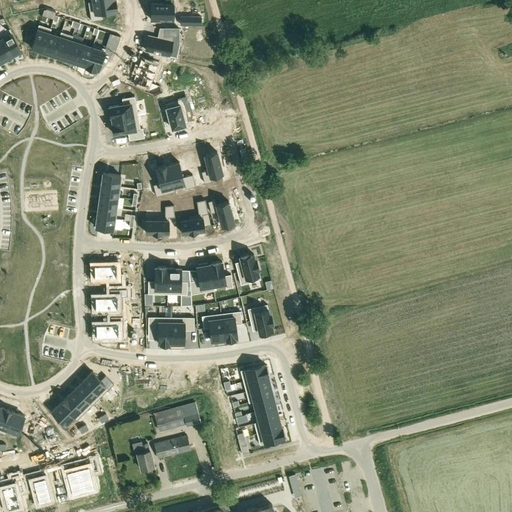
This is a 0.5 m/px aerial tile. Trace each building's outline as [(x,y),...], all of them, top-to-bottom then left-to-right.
[(90,1),(88,1),(91,20),(103,18),(102,11),(117,9),(115,0),(97,0),(90,1)] [(164,0),(165,1),(150,0),(150,19),(173,19),(173,1),(172,0),(164,0)] [(191,15),(190,24),(201,24),(201,15),(191,15)] [(39,24),(31,47),(43,51),(51,27),(39,24)] [(51,27),(43,51),(54,55),(61,31),(59,35),(49,32),(51,28),(51,27)] [(149,35),(146,49),(156,52),(156,53),(167,56),(168,54),(169,55),(169,54),(172,41),(172,39),(173,35),(179,35),(179,27),(164,27),(163,35),(163,38),(149,35)] [(9,28),(0,33),(0,36),(11,56),(22,50),(9,28)] [(61,31),(54,55),(64,58),(72,35),(61,31)] [(112,33),(107,49),(115,51),(115,49),(120,36),(120,35),(112,33)] [(72,35),(64,58),(75,62),(82,43),(71,39),(73,35),(72,35)] [(0,36),(0,60),(1,62),(11,56),(0,36)] [(82,43),(75,62),(86,65),(85,67),(86,67),(93,44),(92,46),(82,43)] [(93,44),(86,67),(96,70),(97,69),(98,69),(105,48),(93,44)] [(147,92),(154,95),(166,90),(163,83),(154,81),(158,62),(141,59),(139,66),(138,66),(136,74),(138,75),(136,82),(148,85),(147,92)] [(196,109),(198,108),(201,120),(215,117),(213,108),(217,108),(216,105),(222,103),(217,84),(203,87),(205,94),(195,97),(195,99),(194,99),(196,109)] [(123,104),(109,106),(110,116),(111,116),(112,119),(138,115),(135,96),(122,98),(123,104)] [(186,124),(180,102),(165,106),(171,128),(186,124)] [(113,123),(112,123),(113,133),(128,131),(129,139),(144,137),(143,127),(140,128),(138,115),(112,119),(113,123)] [(207,169),(201,171),(204,182),(211,180),(210,176),(224,173),(218,150),(203,154),(207,169)] [(179,160),(167,163),(174,191),(175,191),(174,188),(185,185),(186,188),(195,185),(192,174),(183,176),(179,160)] [(159,182),(153,184),(156,196),(174,191),(167,163),(155,167),(159,182)] [(103,172),(102,183),(119,186),(121,175),(103,172)] [(102,183),(100,194),(118,196),(119,186),(102,183)] [(100,194),(99,205),(116,207),(118,196),(100,194)] [(215,198),(208,200),(211,212),(217,210),(221,226),(235,222),(229,199),(216,202),(215,198)] [(205,201),(199,202),(201,214),(208,212),(205,201)] [(173,204),(166,204),(168,216),(175,216),(173,204)] [(99,205),(97,215),(115,218),(116,207),(99,205)] [(97,215),(96,227),(113,229),(115,218),(97,215)] [(203,215),(179,218),(182,233),(205,230),(203,215)] [(145,218),(145,232),(169,233),(169,218),(145,218)] [(243,270),(237,271),(241,284),(260,279),(258,269),(259,269),(256,258),(255,258),(254,253),(249,254),(249,253),(240,256),(243,270)] [(211,263),(209,264),(214,289),(214,287),(225,285),(226,287),(233,286),(231,273),(224,274),(222,261),(220,262),(220,260),(211,262),(211,263)] [(117,262),(93,263),(93,278),(110,277),(110,283),(122,283),(121,276),(117,276),(117,262)] [(199,279),(190,280),(191,293),(214,289),(209,264),(207,264),(207,262),(198,264),(198,265),(196,266),(199,279)] [(148,280),(148,293),(167,293),(168,267),(166,267),(166,266),(157,266),(157,267),(155,267),(155,280),(148,280)] [(168,267),(167,293),(187,294),(187,281),(181,281),(181,267),(168,267)] [(110,294),(94,294),(94,309),(118,308),(118,295),(122,295),(122,288),(110,288),(110,294)] [(267,303),(247,308),(250,320),(256,319),(259,333),(269,331),(268,330),(273,329),(272,324),(273,324),(270,313),(269,313),(267,303)] [(240,310),(221,312),(224,339),(226,338),(226,340),(235,338),(235,337),(237,337),(235,324),(242,323),(240,310)] [(221,312),(202,315),(203,328),(209,327),(211,340),(224,339),(221,312)] [(111,322),(95,322),(95,336),(119,336),(119,322),(123,322),(123,315),(111,315),(111,322)] [(148,316),(148,329),(158,329),(158,342),(160,342),(160,343),(170,344),(170,342),(171,342),(171,316),(148,316)] [(171,316),(171,342),(184,343),(184,329),(194,329),(194,316),(171,316)] [(264,363),(240,370),(243,380),(267,374),(266,372),(268,372),(266,364),(264,365),(264,363)] [(93,371),(84,379),(98,393),(107,385),(110,388),(114,384),(105,375),(101,379),(93,371)] [(267,374),(243,380),(246,391),(269,385),(267,374)] [(84,379),(76,387),(90,402),(98,393),(84,379)] [(269,385),(246,391),(249,402),(255,400),(272,395),(269,385)] [(76,387),(67,396),(81,410),(90,402),(76,387)] [(272,395),(255,400),(257,410),(275,406),(272,395)] [(67,396),(58,404),(72,418),(81,410),(67,396)] [(195,401),(154,412),(159,431),(186,423),(186,425),(201,421),(195,401)] [(58,404),(50,413),(64,427),(72,418),(58,404)] [(257,410),(254,411),(256,421),(256,422),(278,416),(275,406),(257,410)] [(5,407),(0,421),(0,426),(10,430),(17,412),(5,407)] [(17,412),(10,430),(21,434),(28,416),(17,412)] [(256,421),(254,422),(257,433),(280,427),(278,416),(256,422),(256,421)] [(280,427),(257,433),(260,443),(283,437),(283,436),(285,436),(282,428),(281,428),(280,427)] [(157,458),(190,449),(187,435),(154,443),(157,458)] [(143,451),(137,453),(141,469),(153,466),(149,449),(149,450),(147,442),(141,444),(143,451)] [(88,464),(77,467),(83,490),(95,487),(91,471),(97,470),(94,458),(87,460),(88,464)] [(65,466),(58,468),(61,479),(67,478),(71,493),(83,490),(77,467),(66,470),(65,466)] [(45,475),(32,479),(38,502),(52,498),(48,483),(54,481),(51,470),(44,471),(45,475)] [(295,474),(289,475),(291,482),(297,480),(295,474)] [(14,483),(1,487),(7,510),(21,506),(17,491),(23,489),(20,478),(13,479),(14,483)] [(274,511),(272,500),(271,499),(269,498),(226,510),(221,503),(218,502),(216,501),(176,511),(274,511)]
